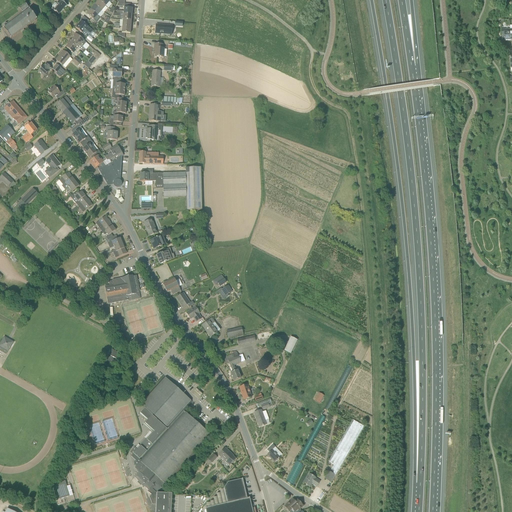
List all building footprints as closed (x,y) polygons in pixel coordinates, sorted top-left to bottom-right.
[(58,15),(67,5),(60,0),(59,0),(57,3),(59,5),(54,11),(58,15)] [(95,5),(102,11),(106,7),(99,0),(95,5)] [(29,7),(28,7),(25,2),(19,7),(22,12),(7,24),(5,24),(4,25),(4,26),(5,28),(6,28),(3,29),(11,39),(21,31),(22,33),(25,31),(23,29),(37,19),(35,17),(36,16),(36,15),(37,14),(36,14),(36,13),(36,12),(35,12),(34,11),(33,11),(32,12),(31,12),(30,10),(29,10),(28,8),(29,7)] [(114,13),(120,14),(132,15),(132,8),(130,8),(131,4),(124,4),(124,8),(124,11),(117,11),(115,11),(114,13)] [(98,16),(102,11),(95,5),(91,10),(98,16)] [(91,10),(87,14),(91,18),(89,21),(95,25),(101,18),(98,16),(91,10)] [(76,28),(87,38),(87,39),(91,43),(93,40),(92,39),(96,34),(81,21),(76,28)] [(170,26),(156,25),(156,33),(169,35),(170,26)] [(122,33),(118,33),(117,35),(118,35),(124,38),(125,33),(130,34),(131,27),(122,27),(122,33)] [(510,29),(505,29),(501,29),(502,36),(505,36),(505,41),(511,41),(510,29)] [(75,36),(73,39),(82,47),(84,48),(86,50),(90,46),(86,43),(75,34),(74,35),(75,36)] [(79,51),(80,50),(80,49),(82,50),(84,48),(82,47),(73,39),(71,42),(69,41),(68,42),(79,51)] [(66,47),(70,50),(73,53),(75,51),(77,53),(79,51),(68,42),(67,43),(68,44),(66,47)] [(163,57),(164,49),(162,48),(163,45),(154,44),(154,48),(156,48),(155,57),(157,57),(163,57)] [(61,55),(56,60),(65,69),(72,60),(70,58),(70,57),(63,51),(60,54),(61,55)] [(96,51),(92,55),(97,59),(100,55),(96,51)] [(81,62),(75,58),(72,62),(78,66),(81,62)] [(89,69),(94,63),(89,59),(84,65),(89,69)] [(38,71),(44,77),(49,71),(52,68),(46,63),(44,66),(43,65),(38,71)] [(57,64),(52,69),(57,73),(56,74),(60,77),(66,73),(57,64)] [(112,80),(113,80),(121,81),(121,78),(122,70),(117,70),(117,66),(110,66),(110,72),(113,72),(112,80)] [(159,87),(160,78),(160,71),(153,71),(151,86),(159,87)] [(113,89),(125,90),(125,84),(122,84),(122,81),(121,81),(113,80),(113,85),(113,89)] [(56,97),(57,99),(65,94),(63,91),(60,93),(55,86),(48,92),(53,99),(56,97)] [(113,89),(112,94),(112,98),(114,99),(114,98),(121,99),(121,96),(124,96),(125,90),(113,89)] [(66,97),(56,105),(63,113),(72,104),(66,97)] [(117,107),(126,108),(126,103),(123,102),(123,99),(121,99),(114,98),(114,99),(114,103),(117,105),(117,107)] [(18,125),(27,118),(20,110),(13,101),(4,108),(11,117),(18,125)] [(63,113),(72,124),(73,123),(74,122),(79,118),(75,112),(77,110),(72,104),(63,113)] [(149,121),(157,122),(162,122),(162,112),(158,112),(159,106),(155,105),(150,105),(149,121)] [(114,116),(116,116),(116,113),(126,114),(126,108),(117,107),(117,111),(113,112),(113,116),(114,116)] [(116,116),(114,116),(114,120),(110,121),(110,125),(119,126),(119,123),(122,123),(123,117),(122,117),(116,116)] [(82,129),(81,127),(90,120),(88,117),(78,124),(79,125),(76,128),(72,131),(74,133),(72,135),(75,140),(82,134),(80,132),(82,129)] [(31,123),(30,124),(28,122),(25,124),(26,127),(25,128),(29,133),(22,138),(26,143),(27,142),(28,143),(31,140),(30,140),(32,138),(31,136),(37,131),(31,123)] [(16,133),(8,125),(0,132),(0,136),(6,142),(10,138),(16,133)] [(149,140),(154,140),(157,140),(158,136),(157,136),(157,126),(150,126),(149,129),(146,129),(146,138),(149,139),(149,140)] [(107,140),(117,140),(117,133),(114,132),(115,128),(106,127),(106,132),(108,132),(107,140)] [(82,134),(75,140),(78,144),(81,142),(83,145),(90,139),(88,136),(84,137),(82,134)] [(16,144),(10,138),(6,142),(12,148),(16,144)] [(86,154),(93,148),(91,146),(93,143),(90,139),(83,145),(85,147),(82,149),(86,154)] [(48,149),(41,140),(34,145),(41,154),(48,149)] [(105,152),(111,148),(109,144),(102,147),(105,152)] [(94,159),(89,162),(95,170),(101,165),(102,166),(110,160),(108,156),(120,149),(118,145),(114,147),(101,154),(97,157),(96,156),(94,159)] [(0,147),(0,151),(7,157),(9,154),(1,147),(0,147)] [(92,156),(94,159),(96,156),(97,157),(101,154),(98,150),(95,151),(93,148),(86,154),(89,158),(92,156)] [(121,182),(121,181),(120,181),(120,180),(119,180),(120,179),(119,177),(120,176),(121,157),(123,156),(120,149),(108,156),(110,160),(102,166),(103,167),(99,170),(98,168),(107,183),(113,184),(113,185),(114,186),(114,187),(115,187),(116,188),(117,188),(118,188),(120,188),(120,187),(121,186),(122,185),(122,184),(122,183),(121,182)] [(159,153),(140,152),(139,163),(163,164),(163,156),(159,156),(159,153)] [(46,161),(51,167),(44,172),(49,178),(59,171),(57,168),(60,165),(53,156),(46,161)] [(185,173),(163,173),(163,185),(163,197),(185,197),(186,211),(201,210),(200,168),(185,168),(185,173)] [(142,174),(140,174),(140,182),(155,181),(156,181),(156,185),(163,185),(163,173),(152,174),(152,170),(142,171),(142,174)] [(0,184),(3,182),(8,187),(9,187),(11,189),(16,184),(13,182),(14,182),(5,174),(4,173),(0,177),(0,184)] [(68,173),(59,180),(62,185),(72,177),(68,173)] [(65,190),(68,187),(75,182),(72,177),(62,185),(61,186),(62,186),(65,190)] [(72,192),(79,186),(75,182),(68,187),(72,192)] [(22,202),(13,211),(17,215),(38,194),(33,189),(21,201),(22,202)] [(78,191),(72,196),(70,197),(74,202),(84,195),(81,192),(80,193),(78,191)] [(79,207),(88,200),(84,195),(74,202),(75,203),(79,207)] [(83,213),(92,205),(88,200),(79,207),(83,213)] [(99,228),(109,221),(105,216),(96,224),(99,228)] [(144,222),(149,236),(156,233),(152,220),(144,222)] [(103,233),(112,226),(109,221),(99,228),(103,233)] [(104,243),(106,242),(106,241),(113,237),(111,234),(116,230),(112,226),(103,233),(105,236),(107,234),(108,236),(104,239),(105,240),(103,241),(104,243)] [(116,235),(113,237),(106,241),(106,242),(108,244),(109,242),(112,241),(114,247),(122,243),(120,238),(117,239),(116,235)] [(155,239),(151,240),(154,249),(164,245),(161,236),(156,238),(156,237),(155,238),(155,239)] [(124,248),(122,243),(114,247),(115,250),(111,251),(112,253),(113,253),(124,248)] [(126,254),(124,248),(113,253),(115,258),(126,254)] [(156,256),(160,264),(164,262),(165,262),(165,261),(170,260),(175,258),(173,254),(172,254),(170,248),(166,249),(167,252),(156,256)] [(128,301),(137,299),(132,276),(117,279),(118,284),(105,287),(107,300),(108,303),(128,299),(128,301)] [(180,291),(178,287),(182,285),(179,279),(175,281),(174,279),(163,284),(167,293),(170,291),(172,295),(180,291)] [(228,285),(221,290),(225,297),(232,292),(228,285)] [(183,293),(176,298),(183,308),(187,305),(189,307),(194,304),(192,301),(190,303),(183,293)] [(194,319),(196,322),(201,319),(198,314),(199,313),(195,307),(186,313),(190,319),(194,317),(195,318),(194,319)] [(214,322),(212,319),(202,326),(210,337),(218,332),(212,324),(214,322)] [(243,336),(241,328),(226,331),(228,339),(243,336)] [(0,344),(0,346),(8,351),(13,342),(4,337),(0,344)] [(237,340),(239,346),(256,342),(254,337),(237,340)] [(290,337),(284,351),(290,354),(297,340),(290,337)] [(121,354),(112,350),(105,363),(114,368),(121,354)] [(237,353),(224,358),(227,364),(229,363),(231,367),(233,372),(230,373),(232,376),(230,376),(231,379),(233,378),(234,381),(241,378),(237,369),(235,370),(234,366),(245,362),(243,355),(239,357),(237,353)] [(348,365),(324,409),(330,412),(353,368),(348,365)] [(192,402),(169,381),(164,376),(147,395),(140,403),(145,408),(157,419),(156,420),(167,429),(184,411),(188,407),(192,402)] [(252,397),(247,385),(239,388),(244,400),(252,397)] [(324,396),(321,394),(317,400),(316,399),(314,401),(320,404),(324,396)] [(170,511),(172,496),(172,494),(156,493),(165,484),(167,486),(212,436),(184,411),(167,429),(156,420),(157,419),(145,408),(140,413),(147,419),(143,423),(151,430),(151,431),(152,432),(146,439),(140,445),(140,446),(137,449),(135,447),(130,452),(132,454),(131,456),(136,460),(134,462),(134,465),(136,466),(135,468),(138,471),(137,473),(140,475),(136,480),(138,481),(138,482),(139,482),(139,483),(140,483),(140,484),(141,485),(142,486),(143,486),(144,487),(145,487),(148,490),(148,491),(151,494),(149,497),(152,504),(156,504),(155,511),(170,511)] [(269,423),(269,420),(265,411),(262,412),(261,410),(254,413),(259,427),(266,424),(269,423)] [(321,415),(298,459),(303,462),(326,418),(321,415)] [(332,474),(335,475),(363,426),(352,420),(329,461),(334,464),(331,470),(334,471),(332,474)] [(273,445),(267,450),(269,453),(267,455),(274,463),(282,455),(273,445)] [(225,448),(219,455),(229,465),(235,459),(230,454),(231,453),(225,448)] [(208,460),(207,461),(206,463),(209,466),(217,457),(213,453),(207,460),(208,460)] [(331,483),(335,475),(332,474),(328,471),(324,479),(331,483)] [(291,473),(287,482),(293,485),(297,476),(291,473)] [(309,474),(303,483),(309,487),(312,483),(316,487),(320,482),(315,478),(309,474)] [(206,504),(207,508),(205,508),(206,511),(255,511),(254,507),(254,508),(252,509),(252,508),(249,497),(249,498),(247,498),(242,478),(242,479),(231,482),(228,482),(224,488),(224,489),(219,490),(220,493),(216,494),(217,497),(213,498),(214,501),(210,502),(210,503),(206,504)] [(59,484),(50,487),(54,501),(56,500),(56,501),(57,501),(57,500),(69,496),(65,481),(59,483),(59,484)] [(300,509),(304,506),(302,504),(301,504),(297,500),(295,502),(293,499),(284,507),(289,511),(292,509),(294,511),(301,511),(302,511),(300,509)]
